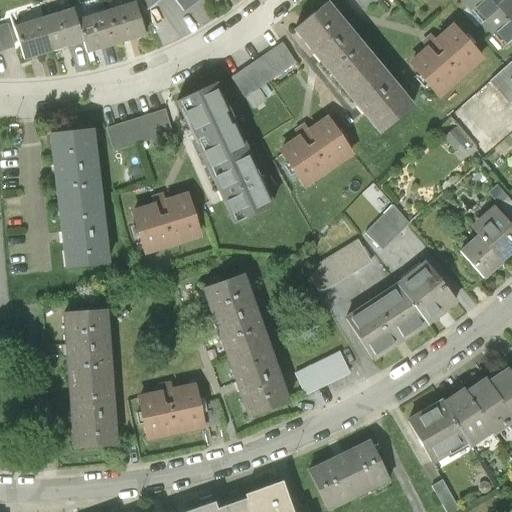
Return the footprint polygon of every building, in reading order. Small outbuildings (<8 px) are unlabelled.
[(132,0),(105,8),(115,42),(144,33),(133,0),(132,0)] [(136,0),(145,10),(156,0),(136,0)] [(174,0),(183,10),(194,0),(174,0)] [(321,0),(293,23),(334,73),(368,45),(330,0),(321,0)] [(463,0),(472,9),(482,0),(463,0)] [(511,37),(511,0),(482,0),(472,9),(503,45),(511,37)] [(41,15),(52,50),(81,41),(74,18),(70,6),(41,15)] [(105,8),(74,18),(81,41),(84,52),(115,42),(105,8)] [(11,25),(21,59),(52,50),(41,15),(11,25)] [(0,23),(0,46),(0,48),(13,44),(7,22),(0,23)] [(428,46),(409,62),(435,94),(482,55),(456,24),(438,38),(432,32),(423,39),(428,46)] [(297,62),(282,40),(229,75),(244,97),(245,96),(258,87),(297,62)] [(334,73),(379,127),(413,99),(368,45),(334,73)] [(510,104),(511,102),(511,81),(509,78),(511,75),(511,59),(489,79),(510,104)] [(174,94),(203,155),(242,135),(214,76),(174,94)] [(258,87),(245,96),(252,107),(266,98),(258,87)] [(163,108),(105,127),(113,150),(171,131),(163,108)] [(298,134),(278,148),(303,185),(353,151),(328,114),(309,127),(304,121),(294,128),(298,134)] [(454,125),(443,135),(454,149),(466,139),(454,125)] [(93,126),(49,131),(53,170),(56,195),(100,190),(93,126)] [(203,155),(233,218),(272,199),(242,135),(203,155)] [(511,199),(497,183),(488,191),(504,208),(511,201),(511,199)] [(100,190),(56,195),(61,236),(65,266),(108,261),(100,190)] [(153,200),(130,207),(143,251),(201,233),(187,190),(164,198),(162,191),(151,195),(153,200)] [(393,203),(364,232),(382,249),(409,222),(393,203)] [(511,224),(493,203),(470,223),(477,231),(502,259),(511,250),(511,224)] [(502,259),(477,231),(457,249),(481,277),(502,259)] [(357,238),(304,269),(318,292),(371,260),(357,238)] [(423,257),(393,280),(427,323),(456,300),(423,257)] [(215,322),(225,351),(267,337),(243,269),(202,284),(215,322)] [(427,323),(393,280),(343,314),(371,359),(427,323)] [(64,350),(66,379),(110,376),(105,307),(61,310),(64,350)] [(267,337),(225,351),(238,387),(248,415),(290,401),(267,337)] [(339,349),(294,372),(304,392),(349,370),(339,349)] [(511,368),(508,362),(487,376),(511,413),(511,368)] [(484,374),(465,387),(493,428),(496,432),(511,420),(511,413),(487,376),(484,374)] [(69,419),(72,447),(116,444),(110,376),(66,379),(69,419)] [(137,395),(147,438),(205,425),(200,402),(195,382),(173,387),(172,379),(158,382),(159,390),(137,395)] [(463,384),(443,397),(468,440),(470,444),(493,428),(465,387),(463,384)] [(442,394),(406,414),(430,456),(448,446),(451,450),(468,440),(443,397),(442,394)] [(200,402),(205,425),(220,422),(215,398),(200,402)] [(369,437),(306,467),(327,509),(389,479),(369,437)] [(294,511),(282,479),(244,493),(246,496),(251,511),(300,511),(299,511),(294,511)] [(457,511),(460,510),(442,479),(431,485),(446,511),(457,511)] [(215,500),(180,511),(251,511),(246,496),(217,507),(215,500)]
